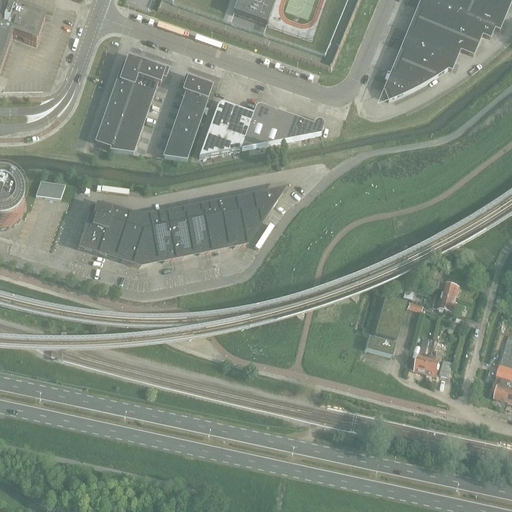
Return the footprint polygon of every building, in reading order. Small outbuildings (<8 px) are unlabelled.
[(0,0),(0,76),(13,40),(15,41),(16,38),(25,41),(24,44),(36,48),(45,24),(21,15),(26,2),(20,0),(0,0)] [(239,0),(233,17),(266,28),(267,29),(277,0),(239,0)] [(499,33),(511,2),(511,0),(422,0),(418,11),(422,13),(413,33),(410,32),(401,53),(404,54),(400,64),(396,75),(393,73),(384,94),(387,95),(390,102),(388,103),(388,104),(396,101),(404,97),(409,95),(412,93),(420,89),(428,85),(434,81),(436,80),(448,72),(452,74),(460,53),(473,58),(482,38),(490,41),(494,31),(499,33)] [(134,156),(158,87),(160,87),(163,78),(166,79),(168,73),(133,61),(132,64),(129,63),(127,68),(127,70),(125,70),(119,83),(118,83),(118,84),(120,85),(118,89),(112,103),(111,103),(110,104),(113,105),(111,109),(104,124),(104,123),(103,125),(105,125),(104,130),(97,144),(96,145),(102,147),(112,151),(111,153),(133,156),(134,156)] [(187,163),(212,91),(208,90),(209,87),(186,79),(184,85),(187,86),(184,96),(186,96),(164,160),(187,163)] [(218,108),(206,140),(199,160),(219,157),(240,153),(321,137),(324,129),(324,127),(323,125),(322,124),(320,123),(318,123),(316,124),(315,125),(314,127),(261,108),(259,108),(257,109),(256,110),(254,116),(224,105),(222,105),(220,106),(219,108),(218,109),(218,108)] [(0,233),(1,234),(3,234),(5,233),(8,233),(10,232),(11,231),(13,230),(15,228),(17,227),(21,222),(21,221),(23,218),(23,216),(24,215),(24,211),(24,207),(23,203),(22,199),(20,195),(17,192),(14,190),(11,188),(7,186),(3,186),(0,185),(0,233)] [(41,185),(36,199),(61,202),(66,188),(41,185)] [(248,247),(257,233),(278,203),(282,196),(279,193),(271,195),(142,220),(101,207),(101,208),(102,208),(101,211),(97,210),(97,212),(96,214),(93,213),(87,228),(86,228),(86,229),(88,230),(86,236),(80,250),(79,250),(79,251),(82,252),(95,256),(95,257),(99,258),(100,257),(99,257),(100,255),(123,262),(122,264),(122,265),(129,267),(130,267),(134,269),(134,268),(141,271),(142,270),(142,267),(164,263),(165,265),(173,264),(177,263),(185,262),(185,261),(184,261),(184,259),(200,256),(200,258),(208,257),(212,256),(220,255),(220,254),(219,252),(235,249),(235,251),(236,252),(243,250),(247,249),(248,247)] [(442,275),(428,272),(424,271),(422,278),(441,282),(442,275)] [(439,285),(438,291),(444,292),(442,299),(456,302),(459,290),(439,285)] [(436,297),(433,310),(453,316),(456,302),(442,299),(436,297)] [(386,300),(376,337),(398,343),(408,306),(386,300)] [(412,307),(410,313),(421,316),(423,310),(412,307)] [(492,394),(496,395),(494,401),(508,406),(511,389),(511,338),(509,337),(496,379),(497,380),(495,386),(494,386),(492,394)] [(371,340),(369,349),(368,352),(394,359),(397,347),(371,340)] [(430,360),(424,359),(429,342),(424,341),(418,363),(412,362),(410,372),(415,374),(425,377),(430,360)] [(436,379),(442,355),(438,354),(436,362),(430,360),(425,377),(436,379)] [(444,364),(440,378),(449,380),(453,366),(444,364)]
